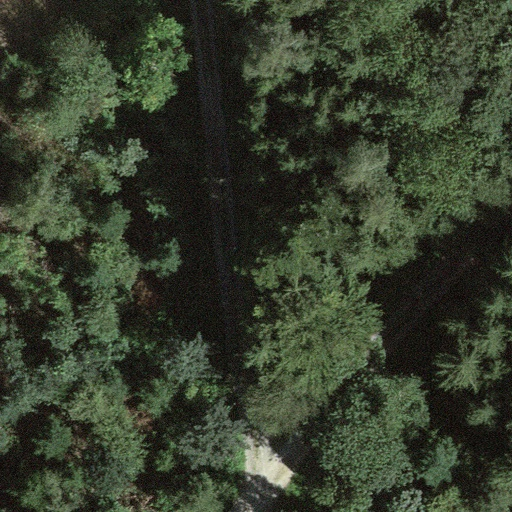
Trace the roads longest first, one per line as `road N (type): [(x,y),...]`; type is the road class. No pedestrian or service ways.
road 1 (track): [(270,511),(238,357),(187,0)]
road 2 (track): [(242,511),(467,238),(511,204)]
